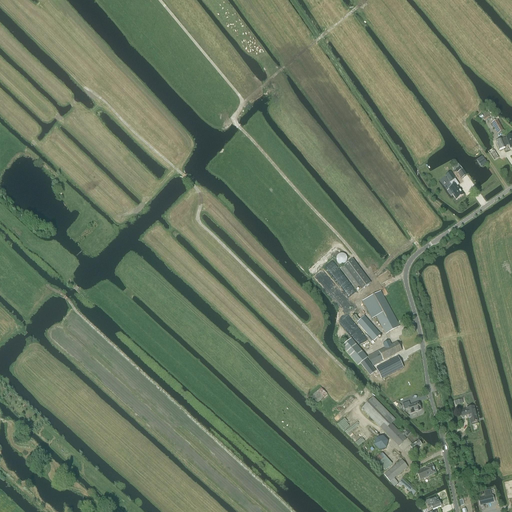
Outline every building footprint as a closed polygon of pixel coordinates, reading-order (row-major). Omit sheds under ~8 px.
[(497,121),(492,124),(498,134),(503,131),(502,129),(501,127),(497,121)] [(505,148),(504,146),(509,144),(511,148),(511,147),(511,134),(506,138),(506,139),(504,139),(496,142),(500,151),(505,148)] [(494,151),(490,154),(494,161),(499,158),(494,151)] [(482,156),(476,160),(477,161),(480,165),(481,167),(483,166),(487,163),(482,157),(482,156)] [(462,170),(458,173),(462,179),(466,175),(462,170)] [(452,187),(448,189),(449,190),(453,195),(453,196),(456,200),(456,201),(464,196),(457,186),(459,185),(455,179),(449,183),(452,187)] [(343,266),(340,269),(356,290),(361,287),(363,289),(370,284),(352,260),(343,266)] [(380,291),(362,301),(372,319),(375,317),(376,316),(385,334),(399,327),(380,291)] [(381,335),(364,316),(357,323),(373,341),(381,335)] [(361,364),(366,360),(366,359),(367,358),(351,339),(341,347),(358,366),(361,364)] [(384,348),(378,351),(378,352),(383,361),(402,352),(397,342),(391,345),(389,341),(388,341),(382,344),(384,348)] [(378,351),(368,357),(373,367),(383,361),(378,352),(378,351)] [(398,357),(376,369),(382,380),(403,368),(398,357)] [(378,376),(366,360),(361,364),(373,380),(378,376)] [(318,403),(327,394),(320,387),(311,396),(318,403)] [(361,409),(380,427),(399,447),(406,440),(404,437),(405,436),(406,437),(410,433),(406,429),(402,433),(403,434),(402,435),(391,424),(396,420),(373,397),(361,409)] [(410,414),(421,410),(418,403),(410,406),(409,402),(402,405),(404,410),(408,409),(410,414)] [(470,424),(477,422),(473,407),(467,409),(467,410),(461,411),(462,417),(468,415),(470,424)] [(386,448),(388,442),(383,436),(377,438),(375,445),(380,450),(386,448)] [(410,447),(413,451),(422,445),(418,441),(410,447)] [(392,464),(382,453),(375,458),(385,470),(392,464)] [(384,475),(394,486),(398,483),(394,478),(407,467),(402,460),(384,475)] [(436,474),(432,465),(416,472),(420,480),(436,474)] [(478,499),(479,506),(480,506),(494,502),(492,495),(491,496),(491,493),(490,490),(484,491),(485,497),(484,497),(478,499)] [(429,500),(426,501),(428,506),(429,508),(432,507),(433,510),(441,507),(442,506),(441,504),(440,503),(439,503),(438,501),(437,502),(435,497),(429,500)]
